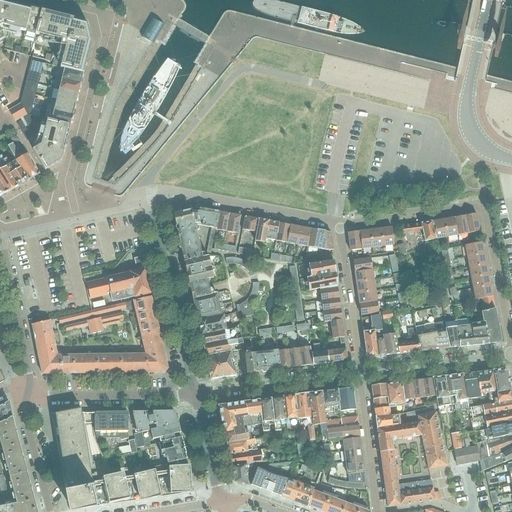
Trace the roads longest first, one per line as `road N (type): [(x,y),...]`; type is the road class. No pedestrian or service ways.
road 1 (residential): [(511,344),(481,206),(337,224)]
road 2 (residential): [(74,217),(68,181),(106,23),(97,10),(56,0)]
road 3 (residential): [(147,196),(197,393)]
road 4 (residential): [(337,224),(168,191),(147,196)]
road 5 (residential): [(197,393),(28,391)]
road 6 (residential): [(28,391),(0,231)]
road 7 (residential): [(197,393),(358,372)]
road 8 (residential): [(358,372),(511,352)]
road 9 (residential): [(358,372),(337,224)]
road 10 (residential): [(379,511),(358,372)]
road 11 (residential): [(49,511),(25,419),(28,391)]
